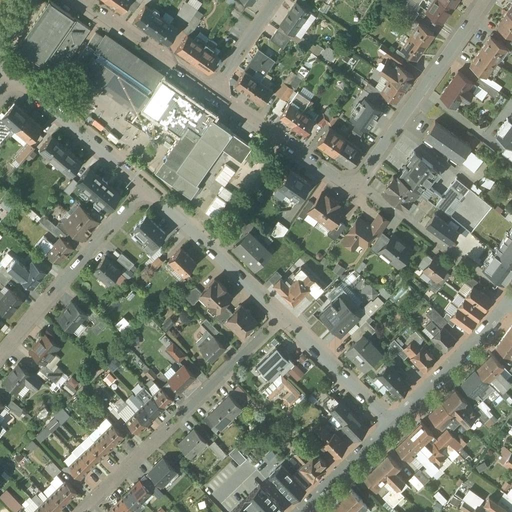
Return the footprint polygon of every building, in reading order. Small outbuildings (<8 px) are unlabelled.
[(111,0),(110,3),(123,12),(130,0),(111,0)] [(421,6),(411,0),(404,0),(403,2),(417,12),(421,6)] [(452,8),(440,0),(433,0),(426,12),(442,23),(452,8)] [(90,29),(50,1),(50,2),(49,1),(49,2),(18,46),(18,47),(58,75),(59,75),(66,65),(68,65),(70,61),(70,60),(90,30),(90,29)] [(245,7),(236,1),(232,7),(241,13),(245,7)] [(197,11),(185,2),(177,14),(189,22),(194,15),(197,11)] [(417,12),(403,2),(399,7),(415,19),(419,13),(417,12)] [(309,12),(296,3),(286,18),(285,18),(281,25),(294,34),(299,27),(309,12)] [(161,18),(145,6),(135,20),(151,32),(161,18)] [(511,15),(507,12),(497,27),(511,37),(511,15)] [(189,22),(183,32),(185,29),(190,32),(188,36),(200,19),(194,15),(189,22)] [(178,29),(161,18),(151,32),(168,43),(178,29)] [(434,34),(419,23),(410,36),(425,46),(434,34)] [(291,39),(277,29),(270,40),(283,49),(291,39)] [(187,35),(177,50),(193,61),(203,46),(188,36),(187,35)] [(315,46),(301,36),(297,43),(311,53),(315,46)] [(425,46),(410,36),(401,49),(416,59),(425,46)] [(149,97),(160,80),(162,76),(106,37),(96,51),(97,52),(82,73),(138,111),(149,97)] [(506,48),(491,37),(480,51),(496,62),(506,48)] [(214,49),(206,43),(203,46),(211,52),(214,49)] [(211,52),(203,46),(193,61),(209,72),(219,57),(211,52)] [(329,46),(322,54),(332,62),(339,54),(329,46)] [(394,54),(388,50),(385,54),(391,58),(394,54)] [(259,51),(245,70),(235,85),(250,96),(261,81),(252,75),(256,70),(264,76),(274,61),(259,51)] [(496,62),(480,51),(470,66),(485,77),(496,62)] [(413,77),(398,66),(397,69),(386,61),(379,72),(389,79),(404,89),(413,77)] [(472,82),(458,72),(457,72),(458,73),(453,80),(453,79),(447,87),(461,97),(462,97),(461,96),(466,89),(467,90),(467,89),(472,82)] [(298,73),(288,86),(294,90),(303,77),(298,73)] [(485,83),(478,78),(474,83),(474,84),(487,93),(491,87),(485,83)] [(502,87),(489,78),(485,83),(491,87),(498,92),(502,87)] [(404,89),(389,79),(381,91),(381,92),(395,102),(404,89)] [(195,105),(160,80),(149,97),(188,124),(200,134),(210,120),(201,114),(197,120),(189,114),(195,105)] [(272,89),(261,81),(250,96),(262,104),(272,89)] [(283,82),(275,94),(280,98),(288,86),(283,82)] [(487,93),(474,84),(474,83),(472,82),(467,89),(472,93),(482,100),(487,93)] [(381,91),(368,83),(364,89),(377,98),(381,92),(381,91)] [(288,86),(280,98),(286,101),(288,98),(291,100),(296,93),(293,90),(294,90),(288,86)] [(461,97),(447,87),(440,97),(455,107),(461,97)] [(498,92),(491,87),(487,93),(494,98),(498,92)] [(466,89),(461,96),(462,97),(461,97),(466,101),(472,93),(467,89),(467,90),(466,89)] [(310,100),(298,91),(291,100),(289,103),(302,111),(302,112),(310,100)] [(351,116),(367,128),(380,110),(364,98),(351,116)] [(24,112),(14,103),(4,115),(2,118),(10,125),(16,130),(29,116),(24,112)] [(302,111),(289,103),(280,117),(292,125),(302,111)] [(302,112),(302,111),(292,125),(305,134),(314,120),(302,112)] [(338,117),(332,113),(329,118),(326,123),(331,126),(338,117)] [(2,114),(0,115),(0,138),(1,139),(9,130),(7,128),(10,125),(2,118),(4,115),(2,114)] [(323,114),(317,123),(323,127),(326,123),(329,118),(323,114)] [(42,128),(29,116),(16,130),(30,142),(42,128)] [(200,134),(188,124),(166,154),(166,155),(167,156),(164,159),(163,159),(164,160),(156,171),(155,170),(155,171),(191,196),(199,184),(196,182),(221,148),(241,162),(252,147),(232,133),(232,132),(212,117),(210,120),(200,134)] [(471,147),(435,122),(424,137),(425,138),(433,144),(451,156),(459,162),(460,162),(461,161),(469,150),(471,147)] [(511,149),(511,132),(504,127),(496,138),(511,149)] [(329,128),(318,143),(334,155),(345,139),(329,128)] [(367,136),(357,129),(354,134),(363,141),(367,136)] [(67,149),(52,136),(40,150),(55,163),(67,149)] [(361,151),(345,139),(334,155),(350,166),(361,151)] [(30,142),(16,158),(22,163),(35,147),(30,142)] [(82,162),(67,149),(55,163),(70,176),(82,162)] [(474,154),(469,150),(461,161),(474,172),(483,161),(474,154)] [(439,172),(415,153),(407,163),(408,164),(399,176),(419,192),(424,197),(434,205),(444,213),(454,201),(454,200),(451,204),(442,197),(428,186),(439,172)] [(120,194),(90,168),(77,183),(108,209),(120,194)] [(310,184),(290,170),(278,187),(274,193),(282,198),(286,192),(291,196),(289,197),(296,202),(297,200),(299,201),(310,184)] [(490,189),(494,181),(484,175),(480,183),(490,189)] [(419,192),(399,176),(396,179),(393,177),(385,187),(388,189),(384,194),(395,202),(396,201),(404,208),(411,200),(419,192)] [(456,178),(442,197),(451,204),(454,200),(454,201),(456,198),(459,200),(469,188),(456,178)] [(228,201),(234,193),(223,185),(218,193),(228,201)] [(314,204),(308,212),(309,213),(319,220),(333,200),(330,198),(329,199),(321,194),(314,204)] [(434,205),(424,197),(417,206),(427,214),(434,205)] [(0,204),(9,211),(14,205),(6,198),(0,204)] [(333,200),(319,220),(330,228),(331,228),(337,220),(344,210),(335,203),(336,202),(333,200)] [(309,201),(298,216),(302,218),(305,218),(309,213),(308,212),(314,204),(309,201)] [(97,222),(80,207),(72,216),(90,231),(97,222)] [(426,226),(454,243),(463,229),(434,213),(426,226)] [(56,226),(43,215),(39,221),(52,232),(57,227),(56,226)] [(379,215),(370,227),(376,231),(374,233),(379,237),(379,236),(389,222),(379,215)] [(90,231),(72,216),(65,225),(71,231),(82,240),(90,231)] [(161,230),(146,216),(134,228),(144,238),(148,242),(149,242),(150,243),(154,238),(161,230)] [(247,217),(239,226),(245,232),(248,228),(252,231),(257,224),(247,217)] [(370,227),(358,218),(342,241),(351,247),(353,243),(358,242),(364,247),(374,233),(376,231),(370,227)] [(337,220),(331,228),(330,228),(327,233),(328,236),(335,241),(345,226),(337,220)] [(288,229),(278,221),(269,234),(274,237),(283,236),(288,229)] [(65,225),(62,222),(59,222),(56,226),(57,227),(68,236),(71,231),(65,225)] [(511,228),(494,253),(501,258),(501,259),(511,266),(511,228)] [(471,234),(466,230),(459,238),(464,242),(471,234)] [(249,232),(238,242),(239,244),(235,248),(234,247),(233,247),(254,268),(255,267),(253,265),(260,258),(260,259),(268,251),(269,253),(270,252),(249,232)] [(387,242),(379,236),(379,237),(370,249),(378,255),(380,252),(382,249),(387,242)] [(411,251),(393,236),(387,242),(382,249),(380,252),(398,267),(411,251)] [(73,248),(61,238),(47,253),(60,265),(67,257),(66,256),(73,248)] [(161,246),(154,238),(150,243),(151,244),(138,257),(144,263),(161,246)] [(489,249),(478,241),(472,249),(482,257),(489,249)] [(180,248),(169,261),(165,265),(172,271),(176,268),(184,275),(196,263),(180,248)] [(8,254),(1,262),(3,264),(2,264),(6,267),(13,258),(8,254)] [(427,255),(418,266),(423,271),(432,260),(427,255)] [(33,262),(27,269),(13,257),(13,258),(6,267),(5,267),(14,275),(19,279),(19,278),(32,289),(46,273),(33,262)] [(105,257),(92,272),(94,274),(99,278),(101,276),(110,284),(121,271),(105,257)] [(158,257),(149,267),(153,272),(163,261),(158,257)] [(447,268),(434,257),(432,260),(423,271),(437,281),(445,271),(447,268)] [(501,258),(495,266),(485,259),(480,266),(490,273),(490,274),(503,284),(511,272),(511,266),(501,259),(501,258)] [(14,275),(5,267),(6,267),(2,264),(0,266),(0,272),(9,281),(14,275)] [(297,277),(288,286),(280,278),(273,284),(282,293),(281,293),(293,304),(304,294),(310,300),(315,295),(315,296),(323,288),(319,284),(319,285),(301,267),(294,274),(297,277)] [(437,281),(436,282),(441,286),(450,275),(445,271),(437,281)] [(9,281),(0,272),(0,282),(5,286),(9,281)] [(482,286),(469,276),(465,282),(472,287),(473,287),(478,291),(482,286)] [(219,282),(218,283),(214,280),(202,293),(201,294),(203,295),(208,300),(208,303),(207,304),(215,312),(216,312),(223,304),(231,296),(225,290),(226,289),(219,282)] [(367,281),(360,289),(373,299),(379,292),(367,281)] [(196,287),(182,294),(193,305),(203,295),(201,294),(202,293),(196,287)] [(478,291),(473,287),(472,287),(465,297),(483,310),(491,300),(478,291)] [(343,289),(330,302),(333,305),(323,314),(331,322),(330,323),(340,333),(353,320),(348,315),(358,305),(343,289)] [(10,290),(0,301),(0,309),(9,317),(23,300),(10,290)] [(483,310),(465,297),(458,307),(476,320),(483,310)] [(316,300),(302,313),(308,319),(321,305),(316,300)] [(72,302),(58,318),(69,329),(77,320),(80,322),(87,315),(72,302)] [(223,304),(216,312),(215,312),(212,314),(223,324),(228,319),(227,319),(233,313),(223,304)] [(245,310),(240,305),(233,313),(227,319),(228,319),(236,327),(236,330),(242,335),(245,332),(249,332),(249,327),(256,320),(250,314),(250,310),(245,310)] [(358,305),(348,315),(353,320),(359,326),(366,320),(370,316),(358,305)] [(476,320),(458,307),(451,316),(451,317),(456,321),(468,330),(476,320)] [(443,318),(433,308),(426,315),(432,321),(440,329),(443,326),(443,327),(447,322),(443,318)] [(106,325),(93,312),(89,316),(102,329),(106,325)] [(456,321),(451,317),(451,316),(447,313),(443,318),(447,322),(452,327),(456,321)] [(124,316),(116,324),(125,333),(133,326),(124,316)] [(219,332),(206,318),(200,324),(214,337),(219,332)] [(170,319),(164,325),(168,329),(174,323),(170,319)] [(77,320),(69,329),(72,331),(73,331),(81,323),(80,322),(77,320)] [(359,326),(355,331),(360,336),(362,335),(367,339),(376,330),(366,320),(359,326)] [(443,326),(440,329),(432,321),(425,328),(433,336),(431,338),(444,352),(456,340),(443,327),(443,326)] [(367,339),(362,335),(360,336),(355,331),(350,335),(355,341),(346,350),(364,369),(380,353),(367,339)] [(59,347),(45,334),(30,351),(45,364),(49,360),(54,353),(59,347)] [(511,338),(506,335),(496,349),(510,359),(510,358),(511,359),(511,338)] [(214,337),(201,350),(212,361),(225,348),(214,337)] [(403,349),(394,340),(389,344),(404,359),(408,355),(409,355),(403,349)] [(420,349),(412,341),(403,349),(409,355),(408,355),(411,358),(410,358),(423,372),(435,360),(422,347),(420,349)] [(185,356),(173,343),(167,349),(179,362),(185,356)] [(287,359),(277,348),(258,366),(264,372),(267,368),(274,375),(280,369),(282,368),(281,367),(282,366),(281,365),(287,359)] [(491,354),(476,369),(488,381),(491,378),(499,386),(495,389),(500,394),(510,384),(498,371),(503,366),(491,354)] [(114,356),(106,364),(113,372),(122,364),(114,356)] [(287,359),(281,365),(282,366),(286,370),(294,362),(289,357),(287,359)] [(49,360),(45,364),(40,370),(52,380),(55,383),(64,373),(49,360)] [(295,364),(288,372),(298,381),(306,373),(295,364)] [(396,372),(388,364),(378,374),(386,382),(384,384),(392,392),(390,394),(393,398),(394,398),(395,398),(397,398),(410,385),(405,380),(396,372)] [(30,375),(18,365),(4,381),(17,392),(25,383),(34,391),(42,381),(35,375),(32,373),(30,375)] [(184,366),(169,380),(180,392),(195,377),(184,366)] [(409,376),(401,368),(396,372),(405,380),(409,376)] [(157,376),(150,369),(145,374),(152,381),(157,376)] [(476,369),(475,369),(462,382),(474,395),(482,387),(486,391),(485,391),(495,401),(501,395),(488,381),(476,369)] [(52,380),(40,370),(35,375),(42,381),(47,386),(52,380)] [(110,385),(116,378),(110,372),(103,379),(110,385)] [(263,392),(271,400),(284,388),(287,392),(282,396),(291,405),(302,394),(282,373),(263,392)] [(72,377),(65,387),(72,393),(80,383),(72,377)] [(173,399),(161,388),(153,397),(164,408),(173,399)] [(467,402),(455,389),(442,402),(460,420),(465,426),(477,415),(466,403),(467,402)] [(242,407),(229,394),(219,405),(231,418),(242,407)] [(341,405),(332,396),(323,404),(333,415),(334,413),(341,405)] [(164,408),(153,397),(144,405),(155,416),(164,408)] [(24,411),(12,400),(7,407),(19,417),(24,411)] [(442,402),(429,414),(441,426),(447,420),(453,426),(460,420),(442,402)] [(155,416),(144,405),(135,413),(147,425),(155,416)] [(231,418),(219,405),(208,415),(217,424),(221,428),(231,418)] [(351,416),(341,405),(334,413),(344,423),(341,426),(355,440),(367,428),(353,414),(351,416)] [(62,407),(54,415),(59,420),(50,428),(53,432),(70,416),(62,407)] [(490,418),(484,412),(479,417),(484,423),(490,418)] [(135,413),(126,422),(138,433),(147,425),(135,413)] [(217,424),(208,415),(203,420),(211,429),(217,424)] [(106,418),(98,426),(98,427),(104,433),(112,424),(106,418)] [(421,422),(408,435),(437,465),(446,456),(434,443),(428,448),(424,443),(433,434),(421,422)] [(104,433),(103,433),(115,445),(124,436),(112,424),(104,433)] [(319,425),(314,430),(317,433),(322,428),(319,425)] [(47,426),(36,437),(41,442),(52,431),(47,426)] [(332,435),(324,426),(322,428),(317,433),(325,442),(322,445),(330,454),(335,459),(347,447),(334,433),(332,435)] [(98,427),(89,435),(95,441),(103,433),(104,433),(98,427)] [(194,430),(179,444),(179,443),(178,444),(188,454),(194,448),(197,450),(206,441),(194,429),(194,430)] [(455,439),(447,430),(441,435),(450,444),(455,439)] [(115,445),(103,433),(95,441),(106,453),(115,445)] [(89,435),(80,444),(86,450),(95,441),(89,435)] [(437,465),(408,435),(396,446),(407,459),(408,458),(410,460),(414,455),(412,454),(416,450),(418,453),(416,455),(427,466),(425,467),(432,475),(439,467),(437,465)] [(450,444),(441,435),(434,443),(446,456),(450,461),(451,461),(456,455),(458,453),(456,451),(450,444)] [(455,439),(450,444),(456,451),(461,445),(455,439)] [(30,451),(37,445),(33,441),(26,447),(30,451)] [(106,453),(95,441),(86,450),(97,461),(106,453)] [(227,455),(215,441),(209,446),(222,460),(224,458),(227,455)] [(330,454),(322,445),(318,449),(322,453),(326,458),(330,454)] [(236,446),(229,452),(240,465),(247,459),(236,446)] [(320,455),(316,458),(313,454),(308,459),(299,449),(294,454),(303,463),(300,467),(313,480),(326,468),(322,464),(325,461),(320,455)] [(318,449),(313,454),(316,458),(320,455),(322,453),(318,449)] [(97,461),(86,450),(78,458),(89,470),(97,461)] [(388,454),(375,466),(387,478),(395,471),(399,466),(388,454)] [(446,456),(437,465),(439,467),(443,470),(450,463),(450,461),(446,456)] [(78,458),(69,467),(80,478),(89,470),(78,458)] [(176,471),(163,458),(149,472),(157,481),(163,486),(169,480),(168,478),(176,471)] [(257,493),(224,458),(222,460),(214,467),(239,493),(242,497),(247,501),(252,497),(257,493)] [(45,468),(53,476),(61,469),(54,460),(45,468)] [(297,470),(291,465),(287,469),(294,475),(297,472),(297,471),(297,470)] [(387,478),(375,466),(367,474),(369,476),(377,484),(379,486),(382,483),(387,478)] [(313,480),(300,467),(298,469),(297,470),(297,471),(297,472),(309,484),(313,480)] [(287,469),(287,468),(281,474),(288,481),(281,487),(293,500),(306,488),(294,475),(287,469)] [(430,479),(420,469),(414,475),(424,485),(430,479)] [(405,482),(395,471),(387,478),(397,489),(405,482)] [(157,481),(149,472),(145,476),(153,484),(157,481)] [(309,484),(297,472),(294,475),(306,488),(309,484)] [(424,485),(414,475),(408,480),(418,491),(424,485)] [(377,484),(369,476),(364,480),(372,489),(377,484)] [(397,489),(387,478),(382,483),(389,490),(382,497),(393,508),(405,496),(397,489)] [(66,481),(57,490),(68,501),(77,493),(66,481)] [(152,492),(141,481),(132,489),(143,501),(152,492)] [(143,501),(132,489),(123,498),(134,509),(143,501)] [(363,501),(351,489),(341,499),(353,511),(363,502),(363,501)] [(68,501),(57,490),(48,498),(59,510),(68,501)] [(439,490),(435,494),(443,504),(448,500),(439,490)] [(511,497),(507,495),(504,493),(497,503),(509,511),(511,511),(511,497)] [(247,501),(242,497),(238,500),(238,501),(242,506),(247,501)] [(269,498),(268,497),(267,498),(268,498),(259,506),(256,504),(257,502),(252,497),(247,501),(256,510),(257,511),(280,511),(282,511),(281,510),(269,498)] [(56,511),(59,510),(48,498),(40,507),(45,511),(56,511)] [(131,511),(134,509),(123,498),(114,506),(120,511),(131,511)] [(509,511),(497,503),(489,498),(485,504),(488,507),(487,508),(479,503),(475,509),(479,511),(509,511)] [(351,511),(353,511),(341,499),(330,509),(333,511),(351,511)] [(479,503),(473,499),(469,505),(475,509),(479,503)] [(16,511),(21,508),(12,500),(7,505),(13,511),(16,511)] [(247,501),(242,506),(248,511),(249,511),(250,511),(253,511),(256,510),(247,501)] [(440,511),(443,504),(437,501),(434,508),(440,511)] [(363,502),(356,508),(360,511),(361,511),(367,506),(363,502)]
